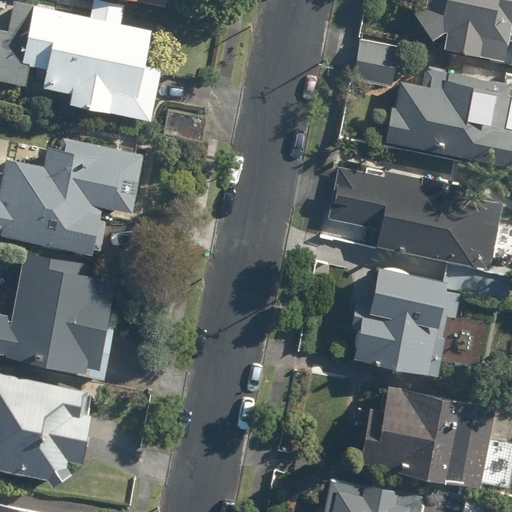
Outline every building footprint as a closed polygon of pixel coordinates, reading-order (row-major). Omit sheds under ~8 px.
[(75,90),(73,101),(155,115),(164,63),(148,60),(154,23),(125,18),(127,4),(103,0),(95,0),(93,14),(16,1),(11,29),(0,26),(0,77),(28,82),(31,63),(48,65),(45,84),(75,90)] [(449,30),(446,47),(510,55),(511,39),(511,0),(430,0),(430,1),(417,11),(438,38),(449,30)] [(402,43),(362,36),(355,78),(395,84),(402,43)] [(393,103),(387,140),(511,160),(511,78),(427,65),(425,80),(403,76),(399,104),(393,103)] [(0,194),(0,231),(1,231),(1,234),(96,249),(97,244),(103,245),(107,218),(104,218),(106,204),(134,209),(144,149),(63,136),(62,146),(48,144),(46,160),(8,154),(1,195),(0,194)] [(385,173),(344,166),(335,221),(384,229),(381,246),(493,265),(495,253),(511,256),(511,226),(503,225),(507,202),(482,198),(480,211),(456,207),(460,180),(386,168),(385,173)] [(0,312),(0,351),(108,375),(121,313),(112,311),(117,288),(103,285),(105,272),(77,266),(78,258),(27,247),(12,315),(0,312)] [(363,332),(358,356),(440,371),(455,290),(449,289),(451,275),(380,262),(376,279),(358,276),(348,329),(363,332)] [(0,465),(53,476),(54,480),(77,469),(71,456),(88,459),(98,407),(88,404),(92,384),(0,364),(0,465)] [(364,463),(367,464),(466,480),(479,399),(389,384),(386,404),(374,402),(364,463)] [(511,437),(492,434),(484,479),(509,484),(511,465),(511,437)] [(329,473),(321,511),(422,511),(426,490),(329,473)] [(0,511),(64,511),(0,499),(0,511)]
